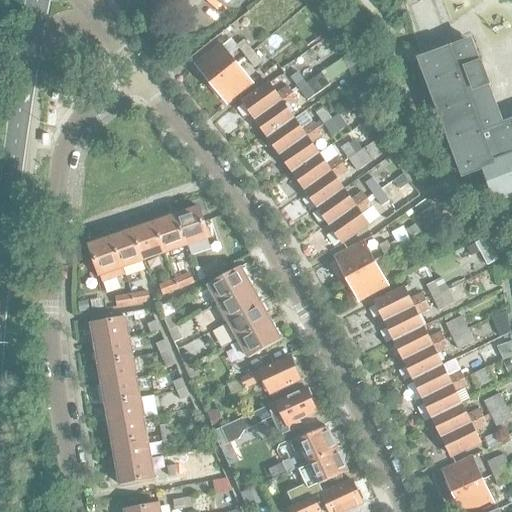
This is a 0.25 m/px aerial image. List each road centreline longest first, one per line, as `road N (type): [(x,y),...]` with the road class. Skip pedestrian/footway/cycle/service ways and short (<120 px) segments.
road 1 (residential): [(404,511),(268,244),(135,72)]
road 2 (residential): [(78,511),(48,321),(56,187),(81,115),(135,72)]
road 3 (primary): [(0,268),(26,73)]
